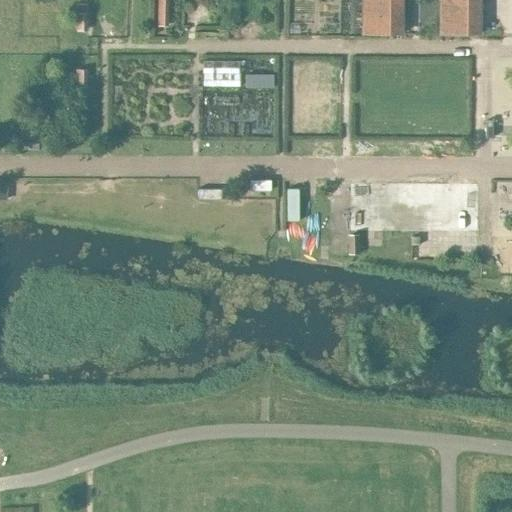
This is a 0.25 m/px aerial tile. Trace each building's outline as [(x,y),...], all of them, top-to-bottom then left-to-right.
[(400,0),(362,0),(362,33),(401,33),(400,0)] [(85,13),(76,13),(76,30),(85,30),(85,13)] [(85,70),(76,70),(77,87),(85,87),(85,70)] [(256,75),(245,75),(244,86),(255,86),(256,75)] [(479,233),(479,185),(351,184),(351,232),(479,233)] [(357,235),(349,235),(349,254),(357,254),(357,245),(357,235)]
